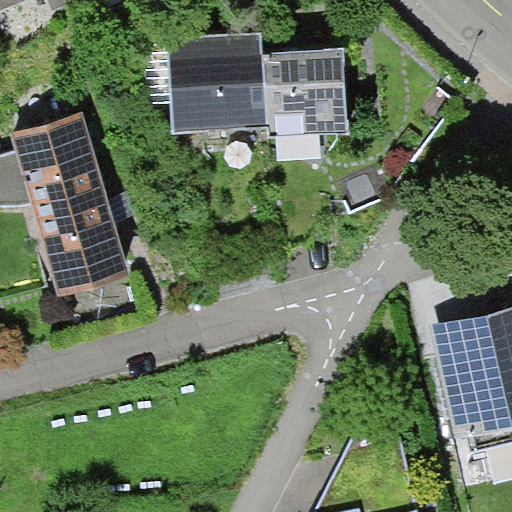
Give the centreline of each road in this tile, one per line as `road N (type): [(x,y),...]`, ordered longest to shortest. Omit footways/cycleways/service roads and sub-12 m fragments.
road 1 (residential): [(0,378),(188,337),(348,286),(464,187)]
road 2 (residential): [(464,187),(352,317),(267,511)]
